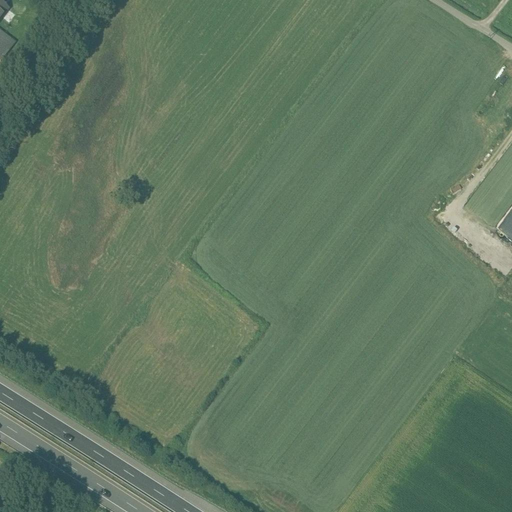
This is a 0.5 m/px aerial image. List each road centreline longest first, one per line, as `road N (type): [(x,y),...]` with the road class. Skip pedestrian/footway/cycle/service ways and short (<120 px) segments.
road 1 (motorway): [(192,511),(0,389)]
road 2 (motorway): [(0,422),(132,511)]
road 3 (unclassified): [(84,0),(0,122)]
